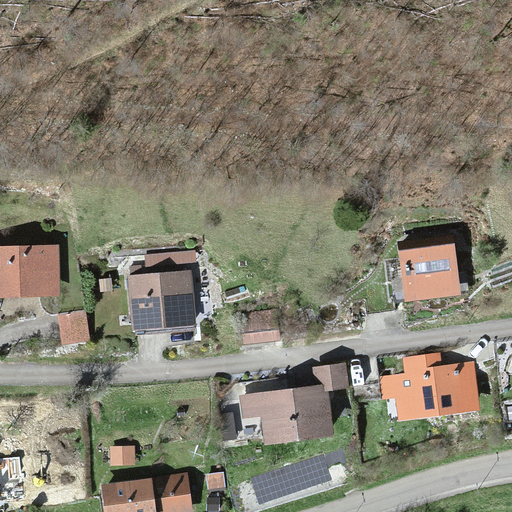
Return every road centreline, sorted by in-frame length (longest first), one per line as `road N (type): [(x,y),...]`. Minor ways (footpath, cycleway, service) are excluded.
road 1 (residential): [(511,326),(232,365),(0,377)]
road 2 (track): [(511,125),(237,128),(0,104)]
road 3 (tertiary): [(511,464),(346,511)]
